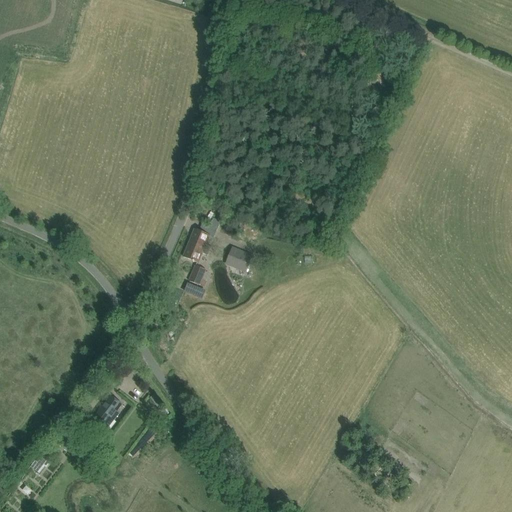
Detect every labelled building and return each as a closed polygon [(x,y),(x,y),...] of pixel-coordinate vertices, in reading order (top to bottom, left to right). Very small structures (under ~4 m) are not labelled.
[(195,229),(183,257),(193,261),(193,262),(194,262),(198,263),(202,253),(208,256),(211,247),(206,245),(210,235),(199,231),(195,229)] [(234,250),(229,264),(248,271),(253,258),(234,250)] [(208,259),(205,266),(213,268),(215,261),(208,259)] [(196,266),(189,281),(204,287),(206,281),(202,280),(205,272),(206,270),(196,266)] [(120,413),(118,411),(122,405),(111,396),(93,418),(107,429),(120,413)] [(68,452),(79,438),(68,429),(57,443),(68,452)] [(46,468),(52,461),(46,455),(39,463),(46,468)]
